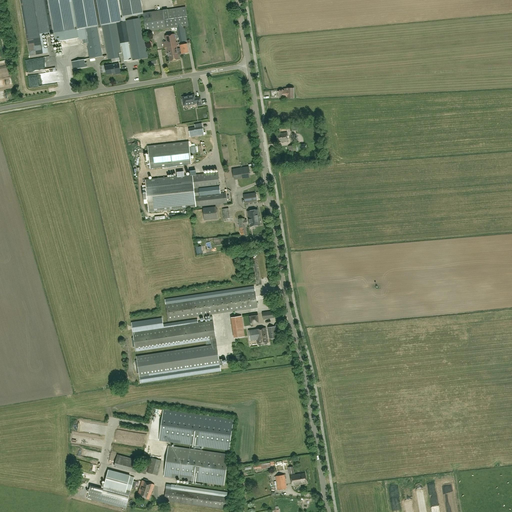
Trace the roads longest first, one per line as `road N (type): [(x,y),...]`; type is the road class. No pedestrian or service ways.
road 1 (tertiary): [(328,511),(249,65)]
road 2 (unclassified): [(0,109),(249,65)]
